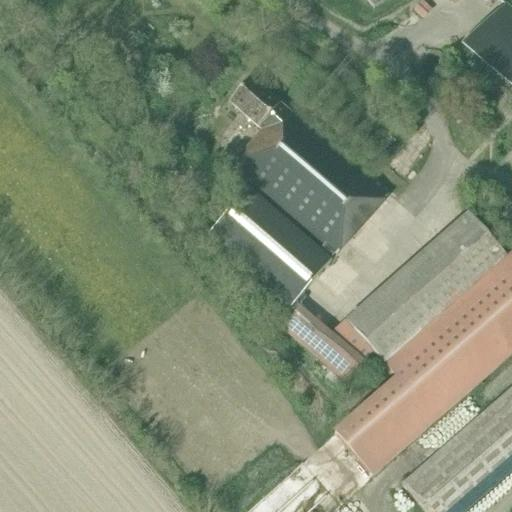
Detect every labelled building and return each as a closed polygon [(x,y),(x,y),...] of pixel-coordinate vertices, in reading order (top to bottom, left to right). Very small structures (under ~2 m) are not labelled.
[(511,10),(506,5),(460,46),(511,89),(511,10)] [(331,263),(330,262),(335,256),(336,257),(389,196),(304,122),(301,125),(250,79),(229,103),(262,132),(232,166),(324,247),(319,252),(248,190),(207,236),(290,309),(331,263)] [(237,150),(246,139),(237,130),(227,141),(237,150)] [(219,184),(202,205),(212,213),(228,192),(219,184)] [(466,216),(344,324),(383,368),(506,260),(466,216)] [(376,479),(511,359),(511,255),(506,260),(383,368),(394,381),(335,433),(376,479)] [(280,331),(344,387),(364,363),(300,308),(280,331)] [(511,389),(400,487),(421,511),(467,511),(511,474),(511,389)]
